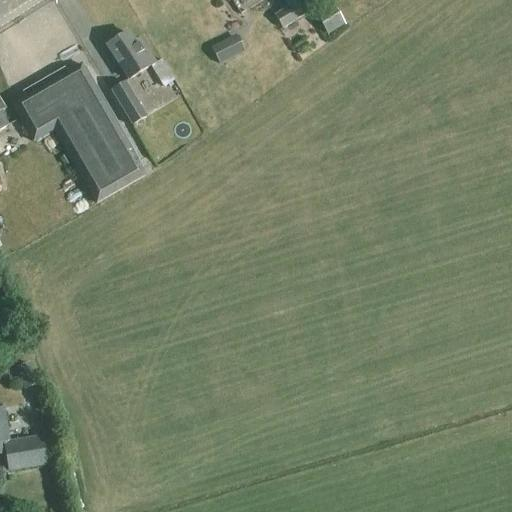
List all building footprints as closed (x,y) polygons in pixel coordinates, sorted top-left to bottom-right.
[(281,0),(287,9),(274,17),(282,30),(309,13),(301,0),(281,0)] [(129,82),(154,66),(138,42),(133,45),(127,34),(107,47),(129,82)] [(230,42),(211,51),(219,65),(244,52),(238,41),(231,44),(230,42)] [(160,88),(177,80),(168,61),(151,69),(160,88)] [(12,108),(33,143),(54,132),(96,207),(146,179),(82,68),(12,108)] [(146,119),(125,84),(111,92),(132,127),(146,119)] [(0,131),(8,127),(0,113),(0,112),(4,111),(0,104),(0,131)] [(131,143),(139,159),(151,153),(143,138),(131,143)] [(33,362),(21,366),(27,386),(39,383),(33,362)] [(51,465),(46,438),(8,445),(2,410),(0,410),(0,455),(0,454),(6,453),(9,472),(51,465)]
